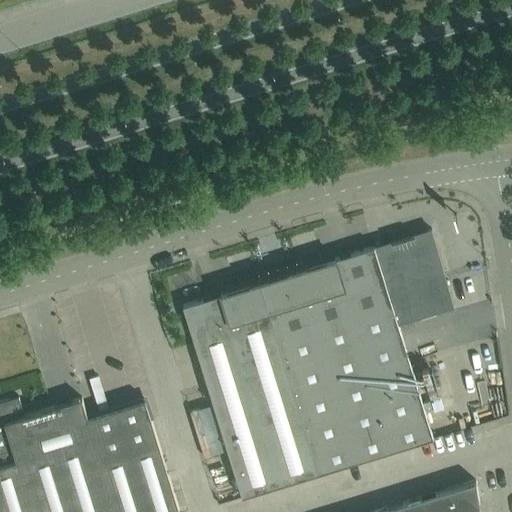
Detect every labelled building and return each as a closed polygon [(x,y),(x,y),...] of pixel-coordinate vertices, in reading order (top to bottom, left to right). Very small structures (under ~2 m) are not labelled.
[(384,246),(375,249),(397,322),(453,305),(431,228),(383,242),(384,246)] [(397,322),(375,249),(374,245),(259,280),(318,472),(432,437),(397,322)] [(183,304),(241,495),(318,472),(259,280),(183,304)] [(179,511),(144,398),(87,416),(81,396),(19,416),(16,408),(22,406),(18,395),(0,400),(0,511),(179,511)] [(480,511),(476,479),(370,511),(480,511)]
